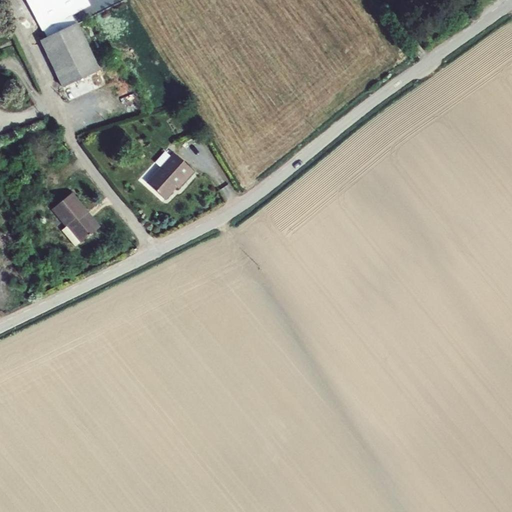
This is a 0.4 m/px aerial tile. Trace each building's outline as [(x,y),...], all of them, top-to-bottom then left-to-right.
[(87,0),(26,0),(42,31),(43,30),(73,14),(90,5),(87,0)] [(73,14),(43,30),(46,37),(77,22),(73,14)] [(46,37),(40,40),(62,87),(100,70),(77,22),(46,37)] [(155,162),(160,167),(170,156),(165,151),(155,162)] [(172,190),(176,186),(177,187),(179,189),(194,172),(173,152),(170,156),(160,167),(146,182),(166,200),(174,191),(172,190)] [(72,192),(51,209),(65,226),(66,226),(80,243),(98,228),(86,214),(89,212),(72,192)] [(100,226),(89,212),(86,214),(98,228),(100,226)] [(66,226),(65,226),(61,230),(75,247),(80,243),(66,226)]
